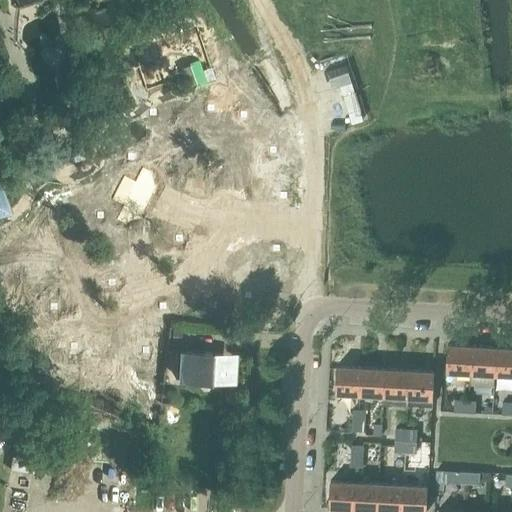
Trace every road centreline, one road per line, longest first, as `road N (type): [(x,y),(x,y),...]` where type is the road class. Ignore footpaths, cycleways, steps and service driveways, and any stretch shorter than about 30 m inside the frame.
road 1 (track): [(270,27),(297,57),(313,190),(303,296),(313,310)]
road 2 (residential): [(295,511),(313,310)]
road 3 (residential): [(511,316),(313,310)]
